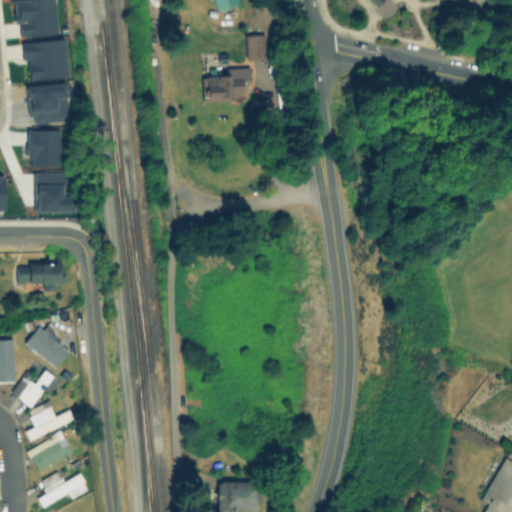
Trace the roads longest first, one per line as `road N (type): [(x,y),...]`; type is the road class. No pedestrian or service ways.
road 1 (secondary): [(315,511),(340,402),(343,346),(306,40)]
road 2 (residential): [(325,188),(198,216),(180,229),(167,261),(177,482)]
road 3 (tertiary): [(112,511),(78,243)]
road 4 (tertiary): [(511,86),(306,40)]
